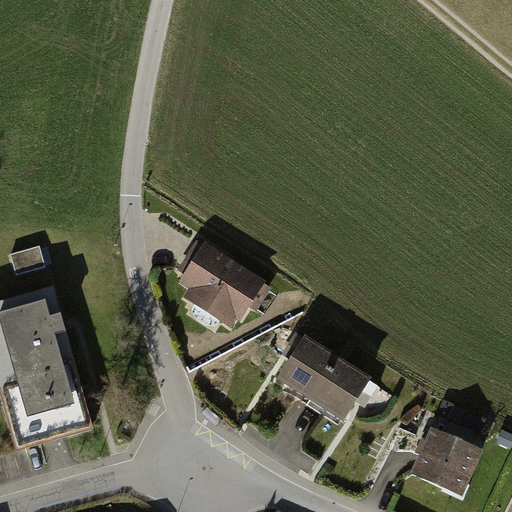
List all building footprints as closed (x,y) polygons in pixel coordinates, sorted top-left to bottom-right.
[(18,273),(48,267),(44,245),(13,251),(18,273)] [(266,288),(201,246),(176,284),(187,291),(182,299),(229,330),(235,320),(242,324),(266,288)] [(53,287),(0,302),(0,389),(17,450),(39,444),(93,429),(85,398),(64,324),(53,287)] [(314,403),(338,361),(302,340),(278,382),(314,403)] [(372,380),(338,361),(314,403),(347,422),(372,380)] [(482,456),(429,433),(408,479),(462,502),(482,456)]
